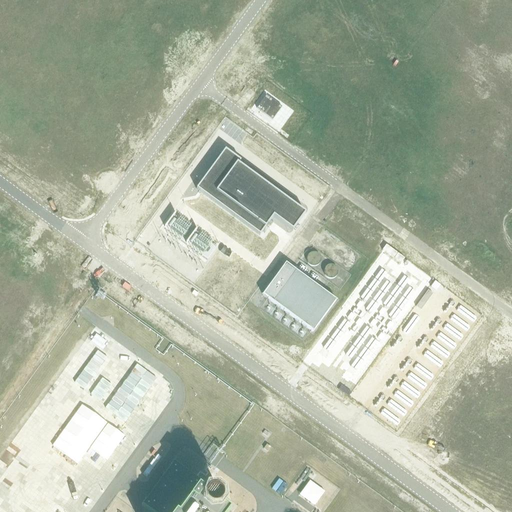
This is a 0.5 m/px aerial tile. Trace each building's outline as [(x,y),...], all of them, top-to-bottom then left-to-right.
[(349,35),(370,4),(363,0),(348,0),(332,24),(349,35)] [(439,33),(448,0),(418,0),(419,0),(417,0),(408,0),(402,22),(439,33)] [(0,61),(1,61),(5,61),(5,55),(1,49),(8,49),(8,57),(14,48),(18,48),(19,13),(19,12),(19,3),(15,1),(10,8),(1,2),(0,3),(0,61)] [(82,1),(72,3),(65,13),(67,23),(77,30),(87,27),(90,24),(95,22),(95,26),(91,32),(93,42),(103,48),(107,47),(109,44),(107,38),(99,32),(98,29),(106,28),(93,19),(91,8),(82,1)] [(376,17),(383,28),(394,21),(387,10),(376,17)] [(504,38),(497,32),(501,28),(492,20),(486,27),(509,48),(511,45),(511,37),(508,34),(504,38)] [(57,32),(66,41),(71,36),(62,27),(57,32)] [(272,50),(262,63),(287,83),(301,65),(291,57),(283,66),(277,61),(287,48),(294,53),(304,41),(289,29),(272,50)] [(449,52),(463,33),(458,29),(444,49),(449,52)] [(56,40),(64,46),(67,43),(59,37),(56,40)] [(328,41),(321,52),(326,55),(333,44),(328,41)] [(303,68),(313,72),(316,65),(306,61),(303,68)] [(57,112),(72,86),(56,76),(41,103),(57,112)] [(88,94),(95,100),(107,85),(100,80),(88,94)] [(239,93),(248,99),(255,90),(246,83),(239,93)] [(351,87),(332,83),(327,104),(346,108),(351,87)] [(265,95),(256,108),(272,119),(281,107),(265,95)] [(363,114),(371,102),(366,98),(363,103),(358,111),(363,114)] [(300,107),(311,115),(315,109),(304,101),(300,107)] [(376,140),(396,115),(380,102),(360,126),(376,140)] [(355,122),(359,116),(350,109),(345,115),(355,122)] [(300,130),(306,124),(294,114),(289,120),(300,130)] [(76,134),(84,123),(78,120),(71,131),(76,134)] [(86,124),(82,127),(87,133),(91,130),(86,124)] [(454,151),(462,140),(458,137),(450,149),(454,151)] [(196,188),(232,215),(259,234),(272,216),(291,230),(304,213),(237,164),(239,161),(224,150),(196,188)] [(374,163),(360,179),(372,190),(387,174),(374,163)] [(485,183),(491,170),(479,164),(473,178),(485,183)] [(71,199),(85,181),(81,178),(67,196),(71,199)] [(458,227),(468,235),(474,228),(464,220),(458,227)] [(400,264),(404,258),(386,245),(382,250),(400,264)] [(341,258),(351,265),(354,259),(345,253),(341,258)] [(285,263),(262,295),(267,299),(276,306),(311,331),(313,332),(336,300),(322,290),(293,269),(285,263)] [(387,274),(381,270),(361,299),(366,303),(387,274)] [(409,281),(404,277),(383,305),(389,309),(409,281)] [(391,286),(386,282),(366,310),(371,314),(391,286)] [(414,292),(409,288),(388,317),(394,321),(414,292)] [(421,310),(433,294),(427,291),(416,307),(421,310)] [(477,319),(459,306),(456,311),(473,324),(477,319)] [(407,336),(420,319),(415,315),(402,333),(407,336)] [(470,328),(452,315),(449,320),(466,333),(470,328)] [(350,325),(344,321),(324,349),(329,353),(350,325)] [(464,337),(446,324),(442,329),(460,342),(464,337)] [(372,331),(366,328),(346,356),(351,360),(372,331)] [(457,346),(439,333),(435,338),(453,351),(457,346)] [(377,343),(372,339),(351,367),(356,371),(377,343)] [(450,355),(432,342),(429,347),(447,360),(450,355)] [(444,364),(426,351),(422,356),(440,369),(444,364)] [(434,377),(416,364),(412,369),(430,382),(434,377)] [(427,386),(410,373),(406,378),(424,391),(427,386)] [(420,395),(403,382),(399,387),(417,400),(420,395)] [(414,404),(396,391),(393,396),(410,409),(414,404)] [(407,413),(390,400),(386,405),(404,418),(407,413)] [(401,422),(383,409),(379,414),(397,427),(401,422)] [(147,473),(157,459),(152,455),(142,470),(147,473)] [(204,495),(196,489),(201,483),(173,462),(142,505),(150,511),(226,511),(221,507),(223,504),(222,498),(213,491),(207,492),(204,495)] [(310,478),(300,492),(315,503),(326,489),(310,478)]
